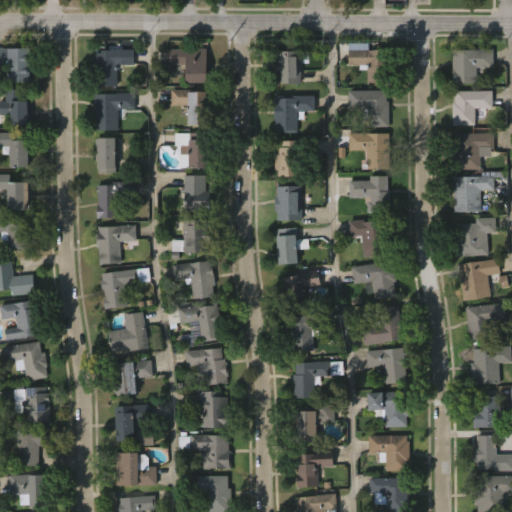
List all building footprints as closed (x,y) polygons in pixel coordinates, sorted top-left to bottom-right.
[(271,21),(274,0),(243,0),(243,4),(237,3),(235,19),(251,21),(251,18),(271,21)] [(381,26),(381,8),(365,7),(365,0),(345,0),(345,25),(381,26)] [(423,25),(465,26),(465,0),(438,0),(439,12),(424,11),(423,25)] [(0,47),(28,47),(28,81),(3,81),(3,64),(0,64),(0,47)] [(209,64),(209,81),(188,81),(188,64),(171,64),(171,47),(209,47),(209,64)] [(390,64),(390,81),(369,81),(369,69),(362,69),(362,64),(350,64),(351,48),(390,49),(390,64)] [(118,71),(118,87),(98,87),(98,73),(95,73),(95,58),(96,58),(96,53),(103,53),(103,50),(136,50),(136,66),(123,66),(123,71),(118,71)] [(302,71),(302,83),(278,83),(278,72),(275,72),(275,62),(278,62),(278,50),(302,50),(302,71)] [(478,66),(478,83),(456,83),(455,50),(495,50),(495,66),(478,66)] [(129,81),(90,82),(90,118),(112,118),(111,98),(129,97),(129,81)] [(32,88),(32,123),(13,123),(13,114),(1,114),(1,100),(7,100),(7,88),(32,88)] [(211,89),(210,123),(190,122),(191,105),(172,104),(172,88),(211,89)] [(389,89),(389,100),(391,100),(391,126),(369,126),(369,108),(350,108),(350,89),(389,89)] [(477,107),(477,124),(456,124),(455,102),(458,102),(458,90),(495,90),(495,107),(477,107)] [(119,129),(96,129),(96,94),(137,93),(137,110),(119,110),(119,129)] [(299,131),(277,132),(276,94),(317,94),(317,110),(299,110),(299,131)] [(292,164),(293,144),(309,144),(310,128),(270,127),(270,164),(292,164)] [(0,131),(21,131),(21,138),(32,138),(32,153),(31,153),(31,165),(12,165),(12,154),(2,154),(2,145),(0,145),(0,131)] [(204,132),(204,157),(206,157),(206,168),(186,168),(186,154),(180,154),(180,144),(174,144),(174,132),(204,132)] [(392,132),(392,144),(394,144),(394,156),(390,156),(390,167),(363,168),(363,159),(367,159),(366,150),(352,150),(352,132),(392,132)] [(481,169),(454,169),(454,132),(496,132),(496,148),(493,148),(493,156),(481,156),(481,169)] [(117,172),(99,172),(100,136),(118,136),(118,167),(117,167),(117,172)] [(303,152),(303,175),(279,175),(279,169),(276,169),(276,153),(279,153),(279,147),(281,147),(282,140),(303,140),(303,152)] [(380,165),(351,165),(351,181),(360,181),(360,191),(357,191),(357,201),(379,201),(380,165)] [(93,205),(111,204),(110,169),(93,170),(93,205)] [(484,211),(456,211),(455,176),(496,175),(496,171),(506,171),(506,177),(496,177),(496,189),(483,190),(484,211)] [(272,209),(292,208),(291,172),(270,173),(272,209)] [(0,173),(12,173),(12,181),(31,181),(32,208),(10,209),(10,188),(0,188),(0,173)] [(207,188),(207,189),(213,189),(213,210),(187,210),(187,199),(179,199),(179,185),(186,186),(186,174),(207,174),(207,188)] [(389,189),(392,190),(392,199),(390,199),(390,211),(369,211),(369,200),(372,200),(372,196),(351,196),(351,180),(372,180),(372,175),(389,175),(389,189)] [(137,193),(137,196),(119,196),(119,216),(99,217),(98,184),(112,183),(112,181),(137,180),(137,193)] [(304,207),(304,219),(279,220),(279,211),(276,211),(276,196),(278,196),(278,186),(303,185),(304,207)] [(180,207),(180,241),(205,240),(205,222),(201,222),(200,207),(180,207)] [(448,208),(449,244),(477,243),(477,222),(489,222),(489,208),(448,208)] [(92,217),(93,250),(112,249),(112,226),(129,226),(129,213),(113,213),(113,216),(92,217)] [(486,234),(486,245),(492,244),(492,254),(457,256),(456,238),(461,237),(460,223),(478,222),(478,218),(496,216),(497,233),(486,234)] [(0,217),(11,217),(11,222),(30,222),(30,247),(11,247),(11,240),(3,240),(3,231),(0,231),(0,217)] [(366,218),(366,221),(389,219),(390,235),(392,235),(392,253),(366,255),(365,251),(362,252),(360,233),(351,234),(350,219),(366,218)] [(298,229),(299,239),(310,238),(310,248),(300,249),(301,262),(278,263),(276,228),(298,227),(298,229)] [(470,250),(471,255),(452,256),(453,287),(483,286),(482,265),(492,264),(491,249),(470,250)] [(344,268),(358,267),(359,288),(374,288),(372,251),(344,252),(344,268)] [(116,295),(115,273),(131,272),(130,257),(93,258),(94,295),(116,295)] [(493,295),(466,300),(460,264),(501,257),(503,272),(489,274),(493,295)] [(272,260),(273,296),(293,295),(293,280),(303,280),(303,270),(292,271),(292,259),(272,260)] [(0,261),(13,260),(14,275),(34,273),(36,293),(13,295),(12,289),(0,289),(0,261)] [(211,260),(212,265),(214,265),(216,296),(194,298),(192,278),(175,279),(174,264),(211,260)] [(394,260),(394,264),(396,264),(398,280),(396,280),(398,296),(376,299),(375,292),(368,293),(367,281),(355,283),(353,266),(394,260)] [(126,283),(128,306),(106,308),(103,272),(151,267),(152,280),(126,283)] [(312,301),(288,305),(283,274),(320,269),(323,286),(310,288),(312,301)] [(457,332),(485,329),(483,306),(494,305),(493,291),(453,294),(457,332)] [(369,331),(391,328),(386,293),(346,298),(349,315),(367,313),(369,331)] [(0,305),(35,300),(40,327),(38,327),(40,335),(7,339),(6,328),(18,327),(18,324),(10,325),(9,318),(3,319),(0,305)] [(96,304),(100,340),(122,338),(120,315),(145,313),(144,300),(96,304)] [(219,319),(222,339),(201,342),(197,320),(180,323),(178,307),(216,301),(219,319)] [(494,339),(472,341),(467,307),(507,302),(509,319),(502,320),(503,331),(493,333),(494,339)] [(301,330),(299,319),(315,317),(313,303),(279,307),(282,332),(301,330)] [(401,306),(402,320),(404,320),(405,338),(366,343),(364,326),(376,324),(377,321),(381,320),(379,308),(401,306)] [(149,348),(113,351),(110,330),(128,328),(126,314),(144,311),(149,348)] [(319,328),(320,335),(314,336),(317,350),(298,354),(294,333),(291,334),(289,323),(290,323),(290,318),(323,312),(326,327),(319,328)] [(0,335),(0,350),(11,349),(12,359),(0,360),(1,371),(30,369),(28,333),(0,335)] [(500,355),(499,335),(462,337),(463,368),(484,368),(484,356),(500,355)] [(41,340),(43,352),(46,352),(49,366),(47,366),(49,377),(27,380),(25,369),(18,370),(16,360),(7,362),(4,346),(41,340)] [(404,346),(405,352),(408,352),(410,367),(408,368),(409,382),(387,384),(385,365),(369,367),(367,350),(404,346)] [(501,383),(474,384),(472,362),(476,362),(475,348),(511,346),(511,362),(500,363),(501,383)] [(224,348),(225,358),(227,358),(227,362),(228,362),(229,383),(208,385),(207,374),(200,375),(199,365),(188,366),(186,350),(224,348)] [(147,356),(147,360),(153,360),(154,375),(137,377),(139,393),(115,395),(113,363),(140,361),(139,357),(147,356)] [(315,398),(292,399),(292,362),(342,361),(343,375),(320,376),(320,386),(314,386),(315,398)] [(0,377),(0,388),(1,393),(10,392),(12,402),(20,401),(22,411),(42,409),(37,373),(0,377)] [(506,394),(505,377),(469,379),(471,415),(495,414),(493,395),(506,394)] [(47,386),(48,393),(50,393),(51,422),(29,423),(29,413),(17,413),(15,389),(27,388),(27,387),(47,386)] [(408,390),(409,403),(411,403),(411,416),(408,416),(409,426),(388,427),(387,420),(380,417),(376,410),(366,410),(365,395),(371,394),(371,392),(408,390)] [(223,391),(223,397),(229,397),(229,407),(231,407),(230,426),(204,426),(204,409),(200,409),(200,391),(223,391)] [(132,425),(132,409),(147,408),(147,392),(109,394),(110,426),(132,425)] [(289,394),(290,429),(310,428),(309,408),(326,407),(325,393),(289,394)] [(501,405),(501,415),(507,415),(507,426),(475,427),(475,409),(478,409),(478,396),(501,396),(501,405)] [(136,420),(137,440),(118,440),(118,429),(116,429),(116,405),(149,404),(149,419),(136,420)] [(320,442),(297,442),(297,410),(321,410),(321,404),(336,404),(336,421),(325,421),(325,423),(320,423),(320,442)] [(32,466),(18,466),(18,430),(52,429),(52,446),(40,446),(40,466),(32,466)] [(188,431),(188,436),(191,436),(191,434),(228,434),(228,441),(230,441),(230,469),(205,469),(205,450),(180,449),(180,436),(182,436),(182,431),(188,431)] [(409,435),(409,441),(412,441),(412,460),(409,460),(409,471),(388,471),(388,462),(381,462),(382,452),(371,452),(371,435),(409,435)] [(498,435),(498,453),(511,453),(511,472),(480,472),(480,462),(476,462),(476,446),(479,446),(479,435),(498,435)] [(111,437),(112,472),(130,471),(129,448),(146,448),(146,436),(111,437)] [(291,441),(292,473),(312,473),(312,455),(329,454),(328,440),(291,441)] [(334,450),(335,465),(319,466),(320,487),(298,487),(299,462),(297,462),(297,454),(315,454),(315,450),(334,450)] [(141,452),(141,454),(146,454),(150,458),(150,466),(158,466),(158,485),(117,485),(117,452),(141,452)] [(50,474),(51,483),(53,483),(52,507),(32,507),(32,505),(21,505),(21,494),(12,494),(11,475),(50,474)] [(237,490),(237,511),(209,511),(209,497),(202,497),(202,490),(192,491),(192,475),(236,475),(237,490)] [(511,493),(507,493),(507,511),(480,511),(480,505),(476,505),(476,488),(480,488),(480,475),(511,475),(511,493)] [(409,491),(408,511),(388,511),(388,504),(377,504),(377,492),(371,492),(371,477),(409,478),(409,491)] [(292,511),(312,511),(312,498),(328,498),(327,484),(292,484),(292,511)] [(298,511),(297,497),(337,494),(338,508),(328,509),(328,511),(298,511)] [(143,510),(143,511),(120,511),(120,503),(121,503),(121,497),(156,495),(157,509),(143,510)]
